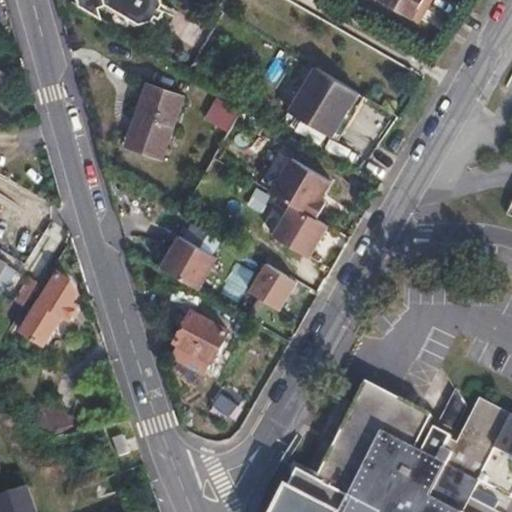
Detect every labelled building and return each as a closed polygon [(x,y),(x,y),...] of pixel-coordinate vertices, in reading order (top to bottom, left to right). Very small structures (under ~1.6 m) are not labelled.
[(77,0),(79,6),(103,20),(99,8),(107,5),(139,25),(152,21),(153,22),(156,17),(160,19),(165,11),(160,8),(163,3),(162,0),(77,0)] [(379,0),(414,19),(425,0),(379,0)] [(333,138),(359,93),(316,67),(289,113),(333,138)] [(147,84),(126,146),(163,159),(184,97),(147,84)] [(214,103),(207,124),(230,132),(238,111),(214,103)] [(293,158),(272,193),(292,204),(317,218),(326,204),(320,200),(332,180),(293,158)] [(329,225),(317,218),(292,204),(274,236),(311,258),(329,225)] [(216,258),(178,237),(160,270),(199,291),(216,258)] [(296,283),(264,265),(248,294),(279,312),(296,283)] [(58,271),(20,330),(44,346),(63,316),(69,321),(79,307),(74,303),(79,294),(73,280),(58,271)] [(15,301),(24,306),(39,282),(29,277),(15,301)] [(178,344),(171,357),(206,375),(229,330),(192,310),(175,343),(178,344)] [(464,511),(479,482),(511,499),(511,497),(511,414),(480,398),(458,443),(450,439),(452,437),(428,425),(433,415),(401,399),(400,400),(366,382),(314,477),(296,469),(273,511),(464,511)] [(459,392),(444,420),(456,427),(468,406),(459,392)] [(38,400),(26,422),(55,438),(79,432),(83,422),(38,400)] [(33,511),(27,494),(0,504),(0,511),(33,511)]
